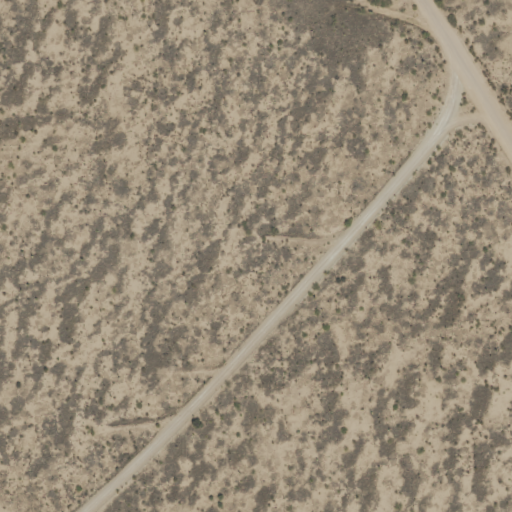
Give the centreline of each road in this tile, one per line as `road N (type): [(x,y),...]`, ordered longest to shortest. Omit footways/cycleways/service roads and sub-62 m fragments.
road 1 (track): [(83,511),(445,164),(480,149)]
road 2 (track): [(480,149),(475,99),(412,0)]
